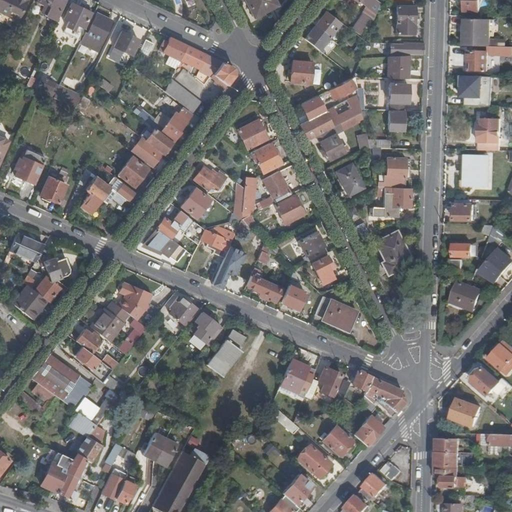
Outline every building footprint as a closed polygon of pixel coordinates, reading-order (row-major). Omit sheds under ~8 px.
[(0,0),(0,11),(17,20),(26,0),(0,0)] [(56,21),(65,1),(62,0),(38,0),(50,6),(46,16),(56,21)] [(246,0),(255,17),(277,5),(274,0),(246,0)] [(376,14),(380,3),(376,0),(354,0),(359,3),(360,1),(367,6),(376,14)] [(464,0),(464,12),(480,12),(480,0),(464,0)] [(81,40),(86,30),(83,29),(90,13),(82,9),(78,7),(71,4),(64,18),(69,21),(64,32),(81,40)] [(374,22),(376,14),(367,6),(363,14),(371,20),(374,22)] [(396,35),(415,35),(415,7),(397,7),(396,35)] [(0,11),(0,21),(13,28),(17,20),(0,11)] [(335,32),(341,23),(326,12),(316,25),(330,37),(334,40),(339,35),(335,32)] [(97,15),(94,14),(86,30),(81,40),(80,43),(97,51),(111,21),(97,14),(97,15)] [(360,36),(371,20),(363,14),(352,30),(360,36)] [(465,19),(465,46),(488,47),(490,47),(490,20),(465,19)] [(305,39),(320,51),(330,37),(316,25),(305,39)] [(131,55),(139,40),(121,32),(114,47),(131,55)] [(180,60),(187,46),(170,38),(168,43),(163,53),(169,56),(180,61),(180,60)] [(155,44),(146,40),(140,51),(149,56),(155,44)] [(163,53),(168,43),(163,41),(159,51),(163,53)] [(410,56),(424,55),(425,45),(401,44),(392,43),(392,53),(400,54),(400,56),(410,56)] [(234,68),(187,46),(180,60),(201,70),(211,76),(211,77),(216,81),(218,79),(227,86),(235,75),(234,68)] [(511,47),(490,47),(488,47),(488,53),(491,53),(491,55),(511,55),(511,47)] [(149,56),(140,51),(136,60),(145,65),(149,56)] [(488,71),(488,53),(469,52),(469,71),(488,71)] [(169,56),(165,65),(175,70),(180,61),(169,56)] [(388,79),(409,79),(410,56),(400,56),(389,57),(388,79)] [(291,82),(311,84),(313,63),(292,61),(292,70),(291,73),(291,82)] [(36,79),(31,76),(26,86),(31,88),(36,79)] [(483,77),(462,76),(462,92),(466,93),(466,99),(469,99),(482,99),(483,77)] [(77,86),(77,78),(61,77),(61,85),(77,86)] [(356,87),(354,77),(329,90),(334,99),(356,87)] [(49,97),(55,84),(42,78),(36,90),(40,92),(49,97)] [(201,103),(171,79),(165,92),(193,114),(201,103)] [(223,91),(227,86),(218,79),(216,81),(214,83),(223,91)] [(109,92),(113,87),(103,80),(99,85),(109,92)] [(53,98),(56,92),(59,86),(55,84),(49,97),(53,98)] [(391,111),(405,111),(405,103),(408,103),(408,85),(389,84),(389,103),(391,103),(391,111)] [(76,109),(82,97),(70,92),(68,97),(56,92),(53,98),(63,103),(75,109),(76,109)] [(297,119),(308,141),(317,136),(332,128),(340,124),(362,113),(362,112),(361,110),(358,95),(325,111),(318,96),(301,105),(305,114),(297,119)] [(170,105),(173,101),(166,96),(162,100),(169,106),(170,105)] [(63,103),(53,98),(47,110),(48,110),(57,114),(63,103)] [(150,119),(147,123),(155,129),(172,142),(180,133),(179,131),(191,115),(173,101),(170,105),(175,109),(171,113),(173,115),(163,129),(150,119)] [(57,114),(48,110),(46,114),(55,118),(57,114)] [(404,131),(405,111),(391,111),(389,111),(388,131),(404,131)] [(168,117),(161,112),(154,121),(160,127),(168,117)] [(344,131),(364,121),(364,120),(362,113),(340,124),(344,131)] [(479,149),(479,150),(500,150),(500,120),(483,119),(482,126),(480,126),(479,142),(478,142),(478,149),(479,149)] [(247,149),(267,139),(257,121),(237,130),(247,149)] [(332,128),(317,136),(330,161),(348,151),(345,146),(342,148),(339,142),(332,128)] [(155,129),(145,141),(163,155),(172,142),(155,129)] [(363,152),(370,148),(368,140),(367,135),(359,137),(363,152)] [(0,161),(8,142),(0,138),(0,161)] [(145,141),(142,138),(131,152),(152,168),(163,155),(145,141)] [(370,148),(390,149),(390,141),(368,140),(370,148)] [(269,144),(250,153),(255,164),(257,164),(262,175),(280,165),(269,144)] [(23,158),(20,156),(15,166),(18,168),(14,175),(34,184),(45,158),(29,151),(26,159),(23,158)] [(468,186),(489,187),(490,156),(467,156),(466,164),(469,164),(468,186)] [(134,187),(148,170),(132,157),(118,175),(134,187)] [(378,182),(378,188),(379,188),(384,188),(405,188),(406,179),(411,179),(411,168),(406,168),(406,159),(387,158),(387,176),(384,175),(384,182),(378,182)] [(363,188),(351,165),(336,172),(348,196),(363,188)] [(216,191),(226,178),(218,172),(217,174),(211,170),(209,172),(203,167),(193,180),(204,188),(207,184),(216,191)] [(85,168),(83,172),(88,175),(93,178),(85,190),(89,193),(100,201),(102,198),(110,187),(107,185),(85,168)] [(82,185),(88,175),(83,172),(78,183),(82,185)] [(260,210),(290,195),(278,172),(263,180),(271,196),(257,204),(260,210)] [(134,192),(114,177),(107,185),(110,187),(115,192),(116,192),(122,197),(127,201),(134,192)] [(58,203),(66,186),(48,178),(40,195),(58,203)] [(255,179),(245,178),(244,188),(242,213),(253,214),(256,179),(255,179)] [(102,198),(107,202),(115,192),(110,187),(102,198)] [(209,200),(194,188),(180,207),(195,218),(209,200)] [(410,208),(411,189),(405,188),(384,188),(384,197),(383,217),(398,218),(398,208),(410,208)] [(116,192),(113,196),(119,201),(122,197),(116,192)] [(95,208),(100,201),(89,193),(80,206),(95,217),(99,211),(95,208)] [(235,193),(234,208),(242,209),(243,193),(235,193)] [(284,225),(304,215),(294,196),(275,206),(284,225)] [(472,200),(456,200),(455,212),(455,220),(474,221),(474,205),(471,205),(472,200)] [(357,210),(350,213),(353,220),(360,216),(357,210)] [(192,220),(180,211),(171,223),(163,218),(155,229),(156,229),(169,239),(177,228),(184,233),(192,220)] [(235,216),(232,213),(229,223),(236,222),(241,220),(235,216)] [(250,216),(241,220),(247,226),(252,230),(257,227),(250,216)] [(204,230),(204,229),(196,223),(192,231),(201,236),(204,230)] [(363,223),(355,227),(361,239),(369,234),(363,223)] [(494,226),(489,226),(485,234),(491,236),(495,225),(494,226)] [(495,225),(491,236),(489,241),(499,248),(503,243),(501,242),(506,235),(495,225)] [(211,233),(204,230),(201,236),(200,240),(207,243),(206,246),(214,250),(212,253),(223,258),(234,234),(224,230),(223,232),(213,228),(211,233)] [(169,239),(156,229),(144,244),(145,247),(160,254),(161,252),(176,262),(184,250),(169,239)] [(298,241),(309,262),(327,253),(317,232),(298,241)] [(408,254),(397,232),(376,243),(386,262),(385,263),(384,264),(384,266),(388,274),(407,265),(403,257),(408,254)] [(36,260),(45,245),(35,241),(28,238),(17,233),(10,249),(14,250),(36,260)] [(271,253),(275,255),(276,253),(271,248),(265,243),(262,251),(270,255),(271,253)] [(454,256),(472,257),(472,246),(454,245),(454,256)] [(33,265),(36,260),(14,250),(12,256),(33,265)] [(498,252),(487,265),(501,277),(511,264),(507,260),(509,257),(502,250),(499,253),(498,252)] [(262,251),(257,261),(266,265),(270,255),(262,251)] [(238,269),(241,261),(227,255),(226,254),(222,262),(238,269)] [(45,266),(51,282),(66,277),(69,270),(65,258),(54,262),(53,259),(44,262),(44,263),(41,264),(42,268),(45,266)] [(332,268),(327,258),(312,265),(322,284),(333,279),(328,270),(332,268)] [(216,274),(221,263),(215,260),(209,272),(216,274)] [(451,270),(462,270),(463,260),(451,260),(451,270)] [(222,262),(212,285),(221,289),(229,272),(235,275),(238,269),(222,262)] [(501,277),(487,265),(480,272),(496,283),(501,277)] [(36,273),(30,270),(23,283),(28,287),(32,290),(37,284),(31,280),(36,273)] [(294,270),(290,278),(299,282),(301,276),(294,270)] [(276,302),(282,290),(251,276),(246,286),(261,292),(259,296),(269,301),(270,299),(276,302)] [(46,301),(48,302),(59,289),(51,282),(45,278),(34,292),(46,301)] [(452,302),(474,310),(482,291),(459,282),(452,302)] [(135,320),(136,321),(145,309),(152,294),(129,284),(128,286),(123,283),(119,293),(125,296),(124,299),(118,306),(129,315),(135,320)] [(297,310),(305,293),(289,286),(281,303),(297,310)] [(42,306),(46,301),(34,292),(32,290),(28,287),(14,305),(33,320),(43,307),(42,306)] [(0,298),(0,302),(9,310),(14,305),(2,296),(0,298)] [(184,326),(197,310),(182,298),(177,304),(174,302),(169,308),(172,310),(169,314),(184,326)] [(347,331),(356,312),(323,298),(315,316),(322,319),(322,320),(347,331)] [(118,306),(113,302),(106,310),(123,323),(129,315),(118,306)] [(104,309),(90,327),(110,343),(125,324),(123,323),(106,310),(104,309)] [(213,340),(222,329),(202,313),(195,323),(198,325),(196,328),(198,329),(193,335),(204,343),(208,337),(213,340)] [(125,355),(146,329),(136,321),(135,320),(131,325),(135,329),(118,350),(125,355)] [(84,329),(75,341),(91,353),(102,340),(93,333),(91,335),(84,329)] [(241,346),(245,337),(232,330),(227,339),(207,365),(221,376),(244,347),(241,346)] [(208,346),(213,340),(208,337),(204,343),(208,346)] [(511,346),(506,341),(490,360),(509,376),(511,372),(511,346)] [(95,364),(109,375),(112,370),(101,361),(99,360),(82,347),(75,356),(92,369),(95,364)] [(112,370),(118,363),(107,354),(101,361),(112,370)] [(92,384),(49,355),(30,379),(38,384),(52,394),(58,399),(74,411),(83,398),(92,384)] [(310,383),(314,373),(308,370),(309,368),(291,360),(280,386),(298,393),(299,389),(306,392),(310,383)] [(337,393),(345,377),(325,368),(318,382),(324,384),(321,391),(332,396),(333,395),(336,397),(337,393)] [(492,393),(501,383),(485,369),(479,375),(473,382),(489,396),(492,393)] [(366,392),(372,378),(358,371),(352,385),(366,392)] [(122,386),(108,376),(102,383),(116,394),(122,386)] [(402,391),(372,378),(366,392),(364,396),(371,401),(372,399),(384,407),(386,404),(396,413),(405,403),(402,391)] [(510,384),(504,379),(501,383),(492,393),(498,398),(510,384)] [(317,386),(310,383),(306,392),(305,396),(311,399),(317,386)] [(52,394),(38,384),(32,393),(46,402),(52,394)] [(17,399),(37,415),(43,407),(23,392),(17,399)] [(43,420),(58,399),(52,394),(46,402),(43,407),(37,415),(43,420)] [(285,397),(277,394),(273,403),(280,407),(285,397)] [(371,401),(364,396),(360,403),(371,413),(377,407),(371,401)] [(96,426),(113,402),(106,397),(99,408),(90,422),(96,426)] [(124,401),(118,397),(110,407),(116,412),(124,401)] [(76,412),(85,399),(83,398),(74,411),(76,412)] [(99,408),(85,399),(76,412),(78,414),(90,422),(99,408)] [(459,399),(454,409),(451,419),(474,427),(477,420),(479,420),(479,418),(478,418),(482,407),(459,399)] [(299,428),(294,424),(293,423),(275,407),(270,413),(293,434),(299,428)] [(88,438),(96,426),(90,422),(78,414),(69,427),(88,438)] [(367,447),(383,427),(371,416),(353,435),(367,447)] [(339,456),(352,441),(336,427),(323,441),(339,456)] [(166,467),(177,445),(155,433),(143,456),(166,467)] [(511,435),(483,435),(483,445),(511,445),(511,435)] [(18,447),(5,437),(0,443),(0,446),(11,455),(18,447)] [(88,438),(77,454),(78,454),(86,459),(92,462),(102,446),(88,438)] [(459,439),(438,438),(437,453),(459,453),(459,439)] [(273,459),(280,451),(270,443),(263,452),(273,459)] [(116,444),(111,451),(117,455),(118,455),(122,447),(116,444)] [(319,478),(331,464),(309,445),(297,459),(319,478)] [(190,457),(182,452),(152,508),(159,511),(179,511),(209,459),(194,450),(190,457)] [(117,455),(111,451),(104,463),(106,464),(103,470),(107,473),(113,461),(117,455)] [(73,460),(56,452),(51,462),(67,469),(69,467),(73,460)] [(0,473),(10,461),(0,453),(0,473)] [(459,453),(437,453),(437,466),(459,467),(459,453)] [(78,454),(73,460),(69,467),(67,469),(66,472),(78,478),(83,467),(86,459),(78,454)] [(118,455),(117,455),(113,461),(118,464),(122,458),(118,455)] [(129,470),(132,464),(122,458),(118,464),(129,470)] [(67,469),(51,462),(40,485),(56,492),(66,472),(67,469)] [(390,462),(381,471),(388,477),(397,468),(390,462)] [(459,467),(437,466),(437,478),(441,478),(440,487),(467,488),(467,478),(458,477),(459,467)] [(88,469),(83,467),(78,478),(82,480),(88,469)] [(394,482),(402,472),(397,468),(388,477),(394,482)] [(111,497),(115,499),(116,498),(124,480),(127,475),(114,469),(102,493),(111,497)] [(66,472),(56,492),(74,501),(78,494),(77,491),(72,489),(78,478),(66,472)] [(394,482),(404,486),(410,479),(402,472),(394,482)] [(284,495),(295,505),(312,486),(299,474),(282,493),(284,495)] [(388,485),(376,474),(360,491),(371,500),(375,496),(377,497),(388,485)] [(72,489),(77,491),(82,480),(78,478),(72,489)] [(124,480),(116,498),(125,503),(129,495),(133,497),(138,486),(124,480)] [(269,511),(292,511),(293,511),(294,511),(295,511),(299,508),(295,505),(284,495),(269,511)] [(364,511),(370,506),(357,495),(342,511),(364,511)] [(458,496),(458,504),(463,504),(473,504),(473,496),(458,496)] [(388,506),(383,502),(380,506),(385,510),(388,506)]
